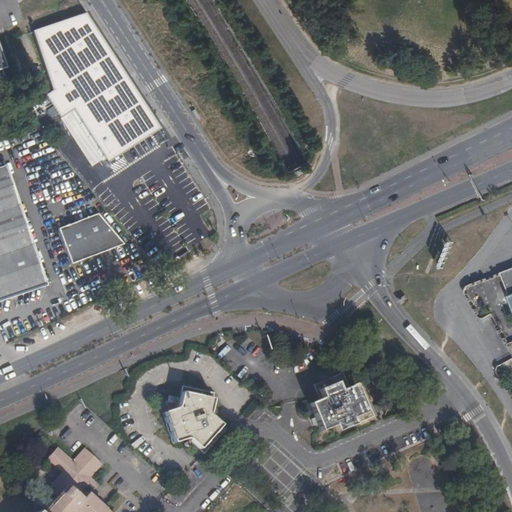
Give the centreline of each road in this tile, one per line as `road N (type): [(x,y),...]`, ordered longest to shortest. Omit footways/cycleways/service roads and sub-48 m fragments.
road 1 (residential): [(183,511),(265,428),(315,462),(461,398)]
road 2 (secondary): [(0,400),(244,287)]
road 3 (secondary): [(234,268),(0,373)]
road 4 (residential): [(0,322),(52,302),(58,286),(16,160),(0,157)]
road 5 (residential): [(292,303),(461,398)]
road 6 (secondary): [(511,133),(338,216)]
road 7 (residential): [(461,398),(359,253)]
road 8 (residential): [(100,0),(196,149)]
road 9 (secondary): [(351,236),(511,170)]
road 10 (residential): [(461,398),(511,511)]
